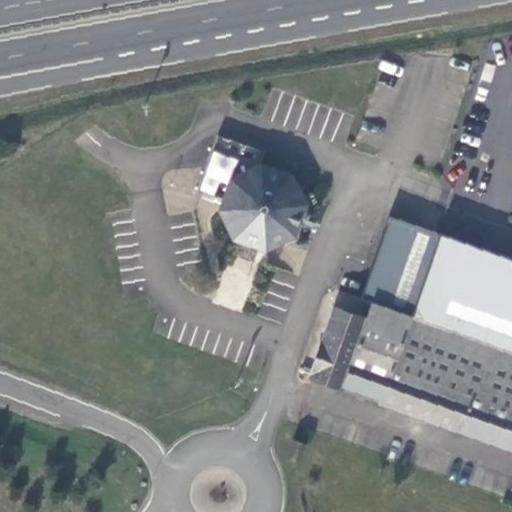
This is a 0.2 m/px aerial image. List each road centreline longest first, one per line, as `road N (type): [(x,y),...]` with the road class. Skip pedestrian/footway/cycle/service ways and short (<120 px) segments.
road 1 (trunk): [(0,85),(397,0)]
road 2 (unclassified): [(269,405),(357,167),(425,193)]
road 3 (trunk): [(0,57),(313,0)]
road 4 (unclassified): [(0,381),(132,432),(154,454),(164,481)]
